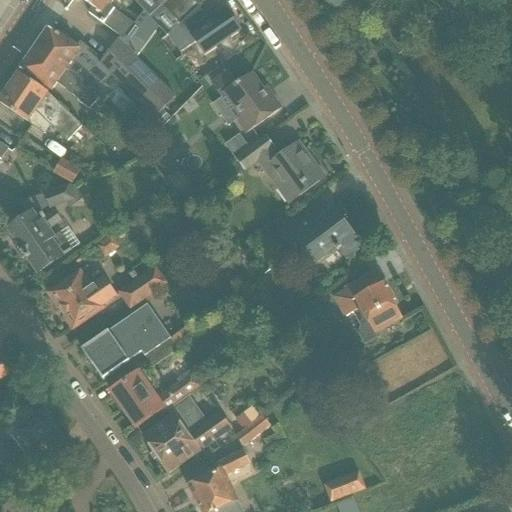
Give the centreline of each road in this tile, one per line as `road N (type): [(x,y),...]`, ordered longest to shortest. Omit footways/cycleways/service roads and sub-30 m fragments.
road 1 (residential): [(511,416),(337,110),(263,0)]
road 2 (residential): [(148,511),(0,289)]
